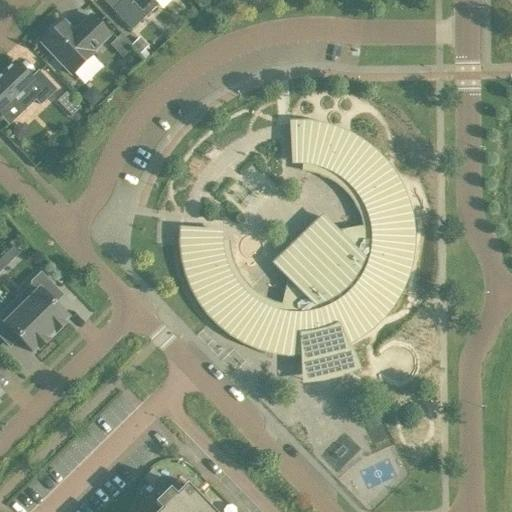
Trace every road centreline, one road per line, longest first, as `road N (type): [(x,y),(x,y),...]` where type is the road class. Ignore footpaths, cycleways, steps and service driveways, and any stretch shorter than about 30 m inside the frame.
road 1 (residential): [(464,31),(306,28),(214,53),(141,113),(66,238)]
road 2 (residential): [(137,310),(330,511)]
road 3 (unclassified): [(502,298),(470,217),(464,31)]
road 4 (unclassified): [(474,511),(471,365),(502,298)]
road 5 (residential): [(0,447),(137,310)]
